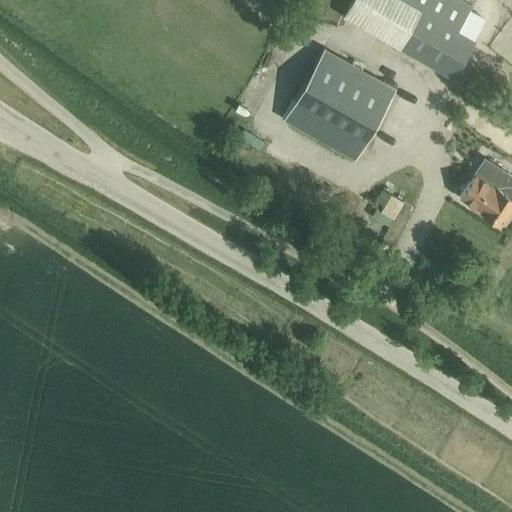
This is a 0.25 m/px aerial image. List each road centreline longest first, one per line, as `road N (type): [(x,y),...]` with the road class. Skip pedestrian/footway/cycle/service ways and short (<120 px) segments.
road 1 (tertiary): [(511,432),(83,169)]
road 2 (track): [(511,401),(373,293)]
road 3 (unclassified): [(0,63),(99,149),(83,169)]
